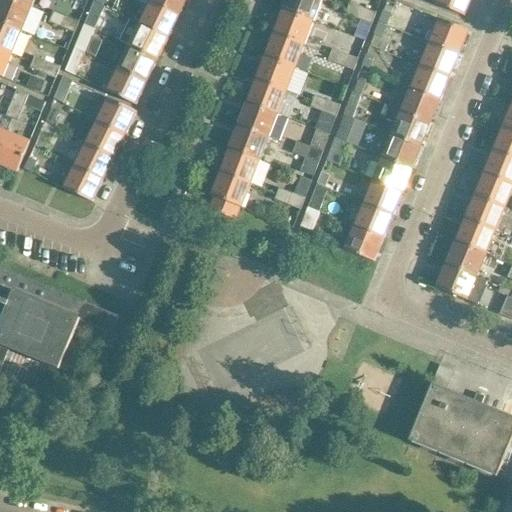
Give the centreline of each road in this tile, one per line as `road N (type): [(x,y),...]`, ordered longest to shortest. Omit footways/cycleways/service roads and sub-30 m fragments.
road 1 (residential): [(509,0),(395,275),(395,294),(410,310),(511,352)]
road 2 (residential): [(100,250),(216,0)]
